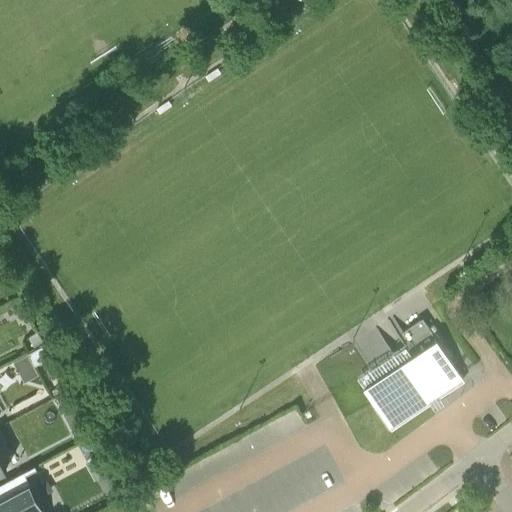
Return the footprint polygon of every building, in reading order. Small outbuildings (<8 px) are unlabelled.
[(368,369),(356,377),(364,389),(372,401),(390,428),(392,427),(391,425),(461,378),(462,380),(463,379),(460,374),(451,361),(434,336),(429,328),(429,327),(422,317),(398,333),(405,344),(404,344),(404,345),(392,353),(368,369)] [(17,368),(30,361),(27,355),(13,362),(17,368)] [(70,425),(80,420),(75,409),(64,414),(70,425)] [(0,426),(0,471),(7,468),(2,458),(13,452),(0,426)] [(0,511),(45,511),(23,471),(0,483),(0,511)]
